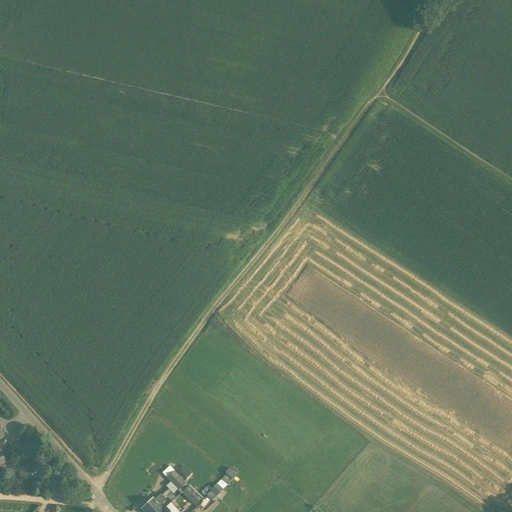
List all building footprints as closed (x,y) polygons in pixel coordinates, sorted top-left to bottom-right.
[(179,472),(187,477),(191,472),(183,466),(179,472)] [(226,474),(234,479),(237,474),(229,469),(226,474)] [(178,491),(185,484),(174,471),(166,479),(178,491)] [(213,501),(224,488),(218,483),(214,487),(214,486),(206,495),(213,501)] [(182,493),(195,506),(202,498),(189,485),(182,493)] [(166,496),(167,497),(171,501),(175,497),(170,492),(166,496)] [(140,511),(141,511),(160,511),(162,510),(158,507),(164,501),(159,496),(153,501),(152,500),(140,511)]
